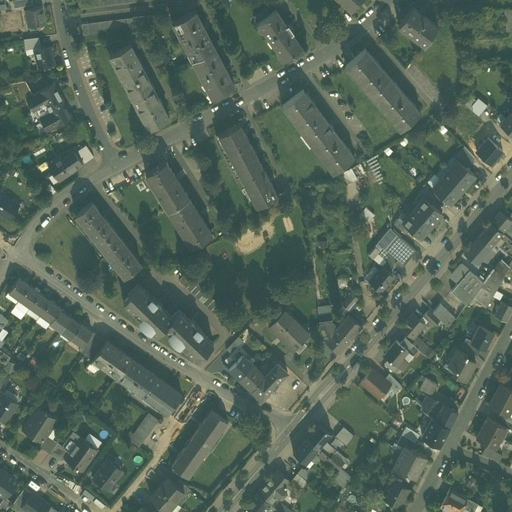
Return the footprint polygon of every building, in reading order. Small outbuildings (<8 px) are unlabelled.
[(77,0),(79,8),(145,0),(77,0)] [(342,0),(352,8),(358,0),(342,0)] [(26,8),(29,26),(45,23),(41,6),(26,8)] [(398,25),(424,44),(438,25),(412,6),(398,25)] [(173,21),(192,58),(214,47),(195,9),(173,21)] [(282,59),(283,59),(302,46),(292,32),(294,30),(288,22),(286,23),(276,9),(257,23),(260,22),(264,27),(261,29),(262,30),(263,29),(279,51),(277,52),(278,53),(280,51),(284,57),(282,59)] [(82,23),(83,34),(157,25),(155,14),(82,23)] [(24,38),(26,50),(41,45),(38,36),(24,38)] [(109,54),(148,127),(169,116),(130,43),(109,54)] [(41,45),(26,50),(27,54),(35,52),(35,49),(42,47),(41,45)] [(35,52),(39,67),(54,63),(49,45),(42,47),(35,49),(35,52)] [(234,85),(214,47),(192,58),(212,96),(234,85)] [(346,65),(366,89),(386,71),(365,48),(346,65)] [(366,89),(386,112),(406,95),(386,71),(366,89)] [(13,82),(22,99),(26,96),(32,93),(25,80),(13,82)] [(39,107),(44,116),(65,104),(54,82),(39,90),(40,92),(34,95),(27,99),(33,110),(39,107)] [(284,104),(334,170),(354,155),(304,89),(284,104)] [(412,102),(406,95),(386,112),(401,128),(420,111),(412,102)] [(473,110),(478,115),(487,105),(478,97),(472,105),(473,110)] [(36,109),(47,130),(72,116),(65,104),(44,116),(39,107),(33,110),(36,109)] [(511,110),(506,117),(506,118),(508,119),(502,125),(511,133),(511,110)] [(495,119),(502,125),(508,119),(506,118),(506,117),(500,112),(495,119)] [(219,133),(256,205),(278,194),(240,122),(219,133)] [(481,131),(487,137),(496,144),(501,138),(486,125),(481,131)] [(67,138),(64,131),(57,135),(61,141),(67,138)] [(502,150),(496,144),(487,137),(476,150),(491,163),(502,150)] [(46,149),(43,144),(32,150),(35,155),(46,149)] [(77,151),(85,162),(94,156),(86,144),(77,151)] [(458,152),(470,162),(475,157),(464,145),(458,152)] [(65,156),(73,167),(75,165),(77,167),(83,163),(74,150),(65,156)] [(457,159),(466,167),(470,162),(458,152),(454,157),(457,160),(457,159)] [(48,164),(54,172),(54,173),(56,171),(61,178),(74,169),(73,167),(65,156),(61,159),(60,156),(48,164)] [(448,167),(467,184),(475,175),(466,167),(457,159),(457,160),(450,168),(449,167),(448,167)] [(168,210),(169,209),(189,196),(166,160),(146,172),(149,178),(151,177),(156,185),(154,186),(165,202),(163,203),(168,210)] [(440,177),(459,194),(458,193),(466,183),(467,184),(448,167),(440,177)] [(357,178),(352,168),(342,174),(347,184),(357,178)] [(54,183),(61,178),(56,171),(54,173),(54,172),(49,175),(54,183)] [(39,183),(45,187),(49,181),(44,177),(39,183)] [(440,178),(433,187),(440,194),(451,203),(459,194),(440,177),(439,177),(440,178)] [(54,187),(50,183),(45,187),(49,191),(54,187)] [(429,183),(424,188),(436,198),(440,194),(433,187),(429,183)] [(432,204),(436,198),(424,188),(419,194),(423,197),(423,196),(432,204)] [(0,211),(11,218),(19,204),(2,193),(0,196),(0,211)] [(212,233),(189,196),(169,209),(172,215),(174,214),(179,222),(178,223),(188,240),(190,239),(193,244),(192,245),(192,246),(212,233)] [(414,209),(431,224),(435,219),(436,220),(442,213),(432,204),(423,196),(423,197),(418,203),(419,203),(414,209)] [(120,239),(115,233),(116,231),(97,207),(96,208),(91,201),(76,213),(91,233),(92,232),(98,238),(96,239),(115,264),(117,263),(122,269),(121,270),(125,275),(141,262),(126,244),(121,238),(120,239)] [(355,219),(364,227),(375,214),(366,207),(355,219)] [(411,228),(421,237),(427,230),(426,229),(431,224),(414,209),(408,215),(407,215),(403,220),(402,221),(411,228)] [(490,221),(503,231),(507,227),(509,224),(511,220),(511,219),(500,209),(490,221)] [(403,220),(407,215),(403,211),(398,216),(399,217),(403,220)] [(402,221),(403,220),(399,217),(394,223),(406,234),(411,228),(402,221)] [(490,246),(495,241),(503,232),(503,231),(490,221),(478,234),(490,246)] [(510,230),(507,227),(503,231),(503,232),(511,239),(511,229),(510,230)] [(382,265),(388,270),(397,259),(403,264),(416,250),(390,228),(368,253),(382,265)] [(511,239),(503,232),(495,241),(511,256),(511,239)] [(481,257),(490,246),(478,234),(464,252),(472,259),(476,262),(481,257)] [(483,282),(479,287),(493,295),(496,289),(509,267),(501,258),(494,268),(483,282)] [(451,290),(467,304),(471,298),(479,287),(483,282),(465,266),(461,263),(452,273),(451,275),(452,277),(458,282),(451,290)] [(369,281),(381,291),(392,278),(389,276),(392,273),(388,270),(382,265),(369,281)] [(179,279),(183,283),(190,275),(186,271),(179,279)] [(194,279),(190,275),(183,283),(187,287),(194,279)] [(19,298),(21,296),(29,284),(18,276),(10,288),(16,292),(14,294),(19,298)] [(198,283),(194,279),(187,287),(191,290),(198,283)] [(202,287),(198,283),(191,290),(195,294),(202,287)] [(30,306),(31,304),(40,292),(29,284),(21,296),(26,300),(24,302),(30,306)] [(157,333),(164,326),(173,317),(172,317),(161,306),(162,306),(157,302),(138,284),(128,295),(129,296),(124,301),(157,333)] [(206,291),(202,287),(195,294),(199,298),(206,291)] [(486,307),(493,295),(479,287),(471,298),(486,307)] [(6,295),(16,302),(19,298),(14,294),(16,292),(10,288),(8,291),(9,291),(6,295)] [(503,293),(496,289),(493,295),(500,299),(503,293)] [(210,294),(206,291),(199,298),(202,302),(210,294)] [(342,303),(348,307),(358,296),(352,291),(342,303)] [(40,313),(42,311),(50,299),(40,292),(31,304),(36,307),(35,309),(40,313)] [(214,298),(210,294),(202,302),(206,306),(214,298)] [(25,312),(30,306),(24,302),(26,300),(21,296),(19,298),(16,302),(15,305),(25,312)] [(218,302),(214,298),(206,306),(210,310),(218,302)] [(51,321),(51,320),(60,308),(61,307),(50,299),(42,311),(47,315),(45,317),(51,321)] [(495,315),(507,321),(511,310),(511,305),(502,300),(495,315)] [(222,306),(218,302),(210,310),(214,313),(222,306)] [(317,304),(318,314),(331,312),(330,306),(325,303),(317,304)] [(440,318),(450,328),(457,319),(440,303),(433,311),(440,318)] [(226,310),(222,306),(214,313),(218,317),(226,310)] [(61,330),(62,328),(71,316),(60,308),(51,320),(56,324),(55,326),(61,330)] [(277,315),(269,324),(268,324),(275,331),(276,330),(287,341),(287,342),(294,348),(302,340),(309,332),(284,308),(277,315)] [(423,314),(433,325),(440,318),(433,311),(429,308),(423,314)] [(179,309),(172,317),(173,317),(164,326),(197,358),(202,352),(203,353),(213,343),(195,325),(195,324),(191,320),(190,320),(179,309)] [(230,313),(226,310),(218,317),(222,321),(230,313)] [(264,319),(269,324),(277,315),(272,311),(264,319)] [(0,312),(0,319),(5,323),(8,319),(0,312)] [(335,325),(332,323),(331,312),(318,314),(321,336),(326,340),(337,327),(335,325)] [(400,326),(413,337),(425,323),(412,312),(400,326)] [(234,317),(230,313),(222,321),(226,325),(234,317)] [(349,314),(337,327),(351,339),(363,326),(349,314)] [(71,337),(73,335),(81,323),(71,316),(62,328),(67,331),(66,333),(71,337)] [(92,331),(81,323),(73,335),(78,339),(76,341),(81,345),(82,345),(92,331)] [(479,344),(485,347),(493,331),(479,324),(470,340),(479,344)] [(340,352),(351,339),(337,327),(326,340),(333,346),(340,352)] [(105,340),(97,334),(92,331),(82,345),(81,345),(79,349),(84,352),(92,358),(105,340)] [(322,346),(329,352),(333,346),(326,340),(321,336),(322,346)] [(407,350),(413,355),(418,349),(412,343),(405,336),(400,343),(408,350),(407,350)] [(466,337),(463,341),(474,352),(479,344),(470,340),(466,337)] [(105,340),(92,358),(100,364),(118,376),(132,357),(106,339),(105,340)] [(418,349),(426,356),(429,353),(415,339),(412,343),(418,349)] [(226,348),(231,352),(239,344),(234,340),(226,348)] [(294,348),(298,352),(307,344),(302,340),(294,348)] [(389,358),(396,364),(402,356),(407,350),(408,350),(400,343),(396,340),(384,354),(389,358)] [(471,358),(474,352),(463,341),(459,349),(467,353),(466,355),(471,358)] [(455,372),(466,378),(475,361),(471,358),(466,355),(467,353),(459,349),(457,347),(448,363),(457,368),(455,372)] [(0,359),(6,363),(10,356),(0,348),(0,359)] [(229,368),(239,378),(253,363),(247,358),(246,359),(241,355),(229,368)] [(408,361),(402,356),(396,364),(398,366),(401,369),(408,361)] [(142,394),(157,375),(132,357),(118,376),(118,377),(119,376),(126,381),(125,382),(136,389),(143,393),(142,394)] [(98,367),(100,364),(92,358),(90,362),(98,367)] [(384,363),(393,371),(398,366),(396,364),(389,358),(384,363)] [(277,361),(265,374),(265,375),(253,388),(263,397),(273,386),(274,387),(278,383),(277,382),(287,371),(277,361)] [(265,374),(253,363),(239,378),(251,389),(253,388),(265,375),(265,374)] [(361,381),(378,397),(390,384),(390,383),(384,378),(372,368),(361,381)] [(390,384),(397,391),(402,386),(389,373),(384,378),(390,383),(390,384)] [(182,393),(157,375),(142,394),(143,395),(144,394),(150,399),(160,407),(161,406),(168,411),(167,412),(168,412),(182,393)] [(428,394),(429,395),(432,397),(438,386),(426,379),(420,391),(428,394)] [(500,382),(494,393),(511,402),(511,388),(511,389),(500,382)] [(261,399),(263,397),(253,388),(251,389),(261,399)] [(0,415),(6,420),(18,402),(3,392),(0,397),(0,415)] [(508,414),(511,406),(511,402),(494,393),(489,403),(499,409),(508,414)] [(422,410),(429,413),(437,399),(432,397),(429,395),(426,403),(422,410)] [(429,413),(435,418),(443,402),(437,399),(429,413)] [(443,402),(435,418),(450,426),(458,411),(443,402)] [(42,442),(43,442),(48,435),(53,426),(59,430),(64,422),(38,405),(22,429),(42,442)] [(211,408),(190,438),(207,450),(228,420),(211,408)] [(496,414),(502,417),(508,420),(511,415),(508,414),(499,409),(496,414)] [(129,439),(139,446),(158,419),(149,412),(129,439)] [(439,445),(450,426),(432,416),(422,435),(439,445)] [(487,416),(481,426),(501,437),(503,438),(509,427),(500,423),(487,416)] [(511,422),(508,420),(502,417),(500,423),(509,427),(511,429),(511,422)] [(335,448),(325,439),(331,432),(319,421),(306,436),(321,449),(329,456),(333,451),(335,448)] [(402,432),(415,440),(419,433),(406,425),(402,432)] [(354,436),(343,426),(335,435),(346,444),(354,436)] [(495,447),(501,437),(481,426),(476,437),(487,443),(495,447)] [(62,445),(67,448),(70,451),(81,436),(73,430),(62,445)] [(405,444),(415,449),(419,443),(402,433),(396,443),(403,447),(405,444)] [(39,446),(50,452),(58,441),(48,435),(43,442),(42,442),(39,446)] [(98,448),(81,436),(70,451),(67,448),(62,455),(82,470),(98,448)] [(317,454),(321,449),(306,436),(293,451),(306,462),(310,456),(314,459),(315,460),(316,459),(318,458),(318,457),(319,456),(318,455),(317,454)] [(188,476),(207,450),(190,438),(172,464),(188,476)] [(62,445),(58,441),(50,452),(59,459),(62,455),(67,448),(62,445)] [(482,453),(499,460),(502,454),(494,450),(495,447),(487,443),(482,453)] [(409,473),(415,476),(426,455),(415,449),(405,444),(403,447),(401,451),(403,452),(396,466),(409,473)] [(345,461),(341,466),(344,469),(350,461),(336,448),(335,448),(333,451),(345,461)] [(318,455),(337,471),(341,466),(329,456),(321,449),(317,454),(318,455)] [(333,451),(329,456),(341,466),(345,461),(333,451)] [(93,478),(108,489),(123,470),(108,458),(93,478)] [(302,467),(297,472),(307,481),(316,470),(308,463),(304,468),(302,467)] [(344,469),(341,466),(337,471),(342,476),(338,480),(344,486),(352,476),(344,469)] [(392,472),(406,479),(409,473),(396,466),(392,472)] [(0,492),(6,497),(18,481),(0,467),(0,492)] [(284,484),(283,483),(282,482),(287,476),(278,469),(257,493),(269,502),(270,503),(275,497),(277,495),(279,496),(282,497),(287,491),(286,488),(284,487),(286,484),(285,483),(284,484)] [(342,476),(337,471),(333,476),(338,480),(342,476)] [(299,490),(307,481),(297,472),(289,481),(299,490)] [(467,485),(476,488),(479,478),(470,475),(467,485)] [(167,476),(159,486),(176,501),(184,491),(175,482),(167,476)] [(184,491),(187,493),(191,489),(179,478),(175,482),(184,491)] [(382,495),(401,505),(410,488),(391,479),(382,495)] [(11,506),(17,510),(25,500),(32,492),(25,486),(11,506)] [(167,510),(176,501),(159,486),(150,495),(157,502),(167,511),(167,510)] [(449,488),(444,497),(472,511),(477,503),(467,498),(467,497),(460,493),(460,494),(449,488)] [(32,492),(25,500),(22,505),(28,510),(31,511),(45,511),(50,506),(50,505),(32,491),(32,492)] [(246,505),(254,511),(261,511),(269,502),(257,493),(246,505)] [(282,511),(294,511),(290,509),(275,497),(270,503),(276,507),(282,511)] [(472,511),(444,497),(440,506),(445,509),(443,511),(472,511)] [(19,511),(26,511),(28,510),(22,505),(25,500),(17,510),(19,511)] [(366,505),(378,511),(381,506),(369,500),(366,505)] [(167,511),(157,502),(150,511),(169,511),(167,510),(167,511)] [(261,511),(271,511),(276,507),(270,503),(269,502),(261,511)]
